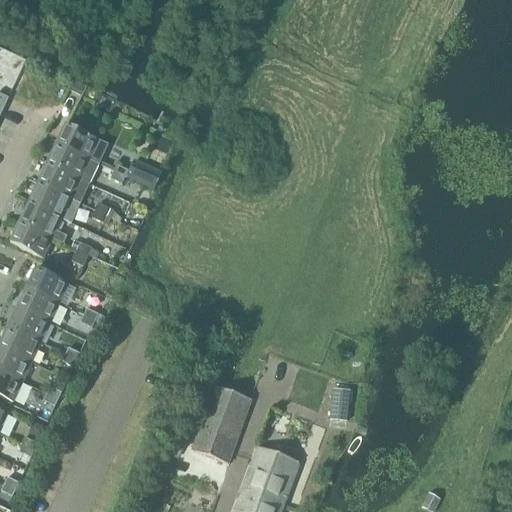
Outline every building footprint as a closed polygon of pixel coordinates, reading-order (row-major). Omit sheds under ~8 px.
[(97,166),(106,146),(65,126),(56,146),(88,161),(97,166)] [(88,186),(97,166),(88,161),(56,146),(46,167),(88,186)] [(162,174),(158,172),(134,161),(126,179),(151,190),(154,192),(162,174)] [(124,178),(127,172),(116,166),(112,173),(124,178)] [(80,204),(88,186),(46,167),(38,185),(80,204)] [(120,185),(124,178),(112,173),(109,180),(120,185)] [(70,224),(80,204),(38,185),(29,204),(61,219),(70,224)] [(64,245),(68,237),(55,232),(61,219),(29,204),(19,224),(52,239),(64,245)] [(105,217),(109,210),(98,205),(94,212),(105,217)] [(109,210),(105,217),(110,219),(119,224),(121,220),(113,213),(109,210)] [(102,224),(105,217),(94,212),(91,219),(102,224)] [(42,260),(52,239),(19,224),(10,245),(42,260)] [(87,257),(91,250),(80,245),(77,251),(77,252),(87,257)] [(84,264),(87,257),(77,252),(71,263),(82,268),(84,264)] [(57,306),(67,286),(35,271),(26,291),(57,306)] [(48,325),(57,306),(26,291),(17,310),(48,325)] [(39,345),(48,325),(17,310),(8,330),(39,345)] [(94,323),(97,316),(86,310),(83,317),(94,323)] [(91,329),(94,323),(83,317),(79,324),(91,329)] [(0,351),(30,365),(39,345),(8,330),(0,347),(0,351)] [(75,362),(78,355),(67,350),(64,357),(75,362)] [(0,374),(21,384),(30,365),(0,351),(0,374)] [(72,369),(75,362),(64,357),(61,363),(72,369)] [(0,398),(12,404),(21,384),(0,374),(0,398)] [(57,401),(60,394),(49,389),(46,395),(57,401)] [(228,466),(251,402),(215,390),(202,427),(193,454),(228,466)] [(329,421),(347,423),(350,392),(332,390),(329,421)] [(54,407),(57,401),(46,395),(43,402),(54,407)] [(40,441),(45,429),(33,424),(28,436),(40,441)] [(33,452),(36,445),(25,440),(22,447),(33,452)] [(30,459),(33,452),(22,447),(19,454),(30,459)] [(281,511),(299,464),(259,449),(236,511),(281,511)] [(15,491),(18,485),(7,480),(4,487),(15,491)] [(12,498),(15,491),(4,487),(1,493),(12,498)] [(429,494),(421,509),(428,511),(434,511),(440,500),(429,494)]
